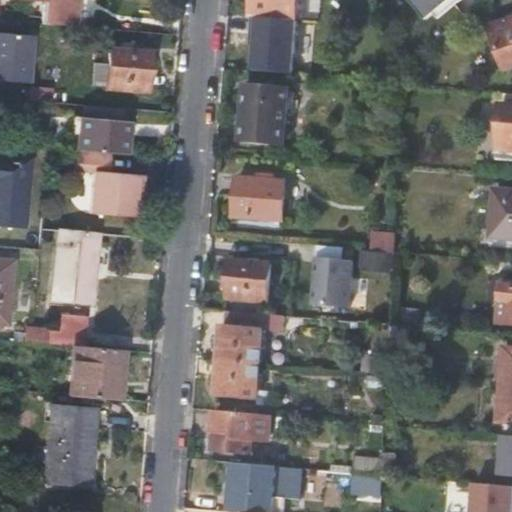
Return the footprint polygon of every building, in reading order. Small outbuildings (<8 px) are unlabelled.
[(41,0),(39,25),(73,27),(74,0),(41,0)] [(299,76),(304,0),(252,0),(251,18),(252,18),(251,35),(256,35),(255,46),(253,72),(299,76)] [(431,11),(421,0),(414,0),(411,3),(423,18),(431,11)] [(421,0),(431,11),(438,19),(460,0),(421,0)] [(511,67),(511,19),(491,26),(505,70),(511,67)] [(0,30),(0,78),(31,81),(34,32),(0,30)] [(105,65),(91,65),(89,87),(145,92),(149,52),(106,49),(105,65)] [(411,66),(416,81),(428,76),(424,61),(411,66)] [(240,144),(284,147),(289,89),(245,84),(240,144)] [(53,88),(20,85),(19,100),(51,102),(53,88)] [(511,150),(511,105),(502,105),(498,149),(511,150)] [(127,121),(128,111),(80,106),(79,116),(127,121)] [(124,156),(127,121),(79,116),(75,151),(110,154),(124,156)] [(108,174),(110,154),(75,151),(73,171),(93,173),(89,215),(133,219),(135,195),(141,196),(143,177),(108,174)] [(0,224),(23,226),(29,161),(0,158),(0,224)] [(77,177),(75,208),(89,209),(91,177),(77,177)] [(285,221),(287,184),(237,180),(234,218),(285,221)] [(511,238),(511,192),(495,191),(491,237),(511,238)] [(92,290),(96,235),(63,232),(60,232),(54,301),(90,304),(92,290)] [(372,233),(371,252),(395,254),(396,235),(372,233)] [(0,323),(6,324),(12,262),(0,260),(0,323)] [(354,264),(317,261),(314,308),(350,311),(354,264)] [(237,299),(235,314),(269,317),(273,266),(232,263),(228,298),(237,299)] [(501,325),(511,326),(511,283),(504,282),(501,325)] [(278,331),(279,318),(269,317),(235,314),(227,314),(222,363),(260,366),(261,352),(268,352),(268,342),(262,341),(263,330),(278,331)] [(59,330),(33,328),(31,344),(32,344),(72,347),(84,348),(87,317),(60,316),(59,330)] [(23,327),(22,343),(31,344),(33,328),(23,327)] [(389,376),(410,378),(411,361),(413,339),(413,329),(392,327),(389,376)] [(389,375),(390,346),(374,346),(374,355),(365,354),(363,372),(389,375)] [(72,347),(69,397),(118,402),(122,351),(84,348),(72,347)] [(511,349),(506,349),(502,386),(511,386),(511,349)] [(259,378),(260,366),(222,363),(219,395),(258,399),(258,390),(265,390),(265,379),(259,378)] [(511,424),(511,386),(502,386),(498,423),(511,424)] [(43,483),(81,486),(84,453),(89,452),(92,413),(50,408),(43,483)] [(271,443),(273,418),(218,413),(215,450),(253,455),(253,442),(271,443)] [(511,476),(511,438),(506,438),(503,476),(511,476)] [(385,453),(385,459),(384,477),(397,478),(398,454),(385,453)] [(358,457),(356,474),(384,477),(385,459),(358,457)] [(280,470),(232,466),(229,511),(276,511),(277,499),(292,501),(294,476),(279,474),(280,470)] [(511,494),(511,487),(476,485),(473,511),(511,511),(511,504),(511,505),(511,494)]
